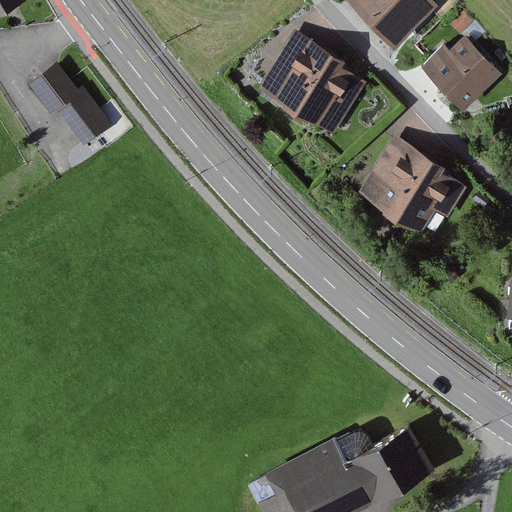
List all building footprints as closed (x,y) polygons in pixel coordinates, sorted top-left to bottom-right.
[(0,0),(0,12),(24,0),(0,0)] [(445,4),(441,0),(361,0),(404,43),(445,4)] [(353,58),(298,26),(263,84),(341,130),(371,79),(348,65),(353,58)] [(447,43),(428,62),(473,106),(507,72),(469,34),(453,50),(447,43)] [(60,60),(31,82),(54,113),(61,108),(88,143),(117,121),(88,84),(82,88),(60,60)] [(451,165),(398,135),(365,192),(428,228),(438,211),(451,218),(469,186),(447,173),(451,165)] [(281,493),(262,503),(266,511),(358,511),(442,468),(419,425),(378,447),(366,425),(271,474),(281,493)]
